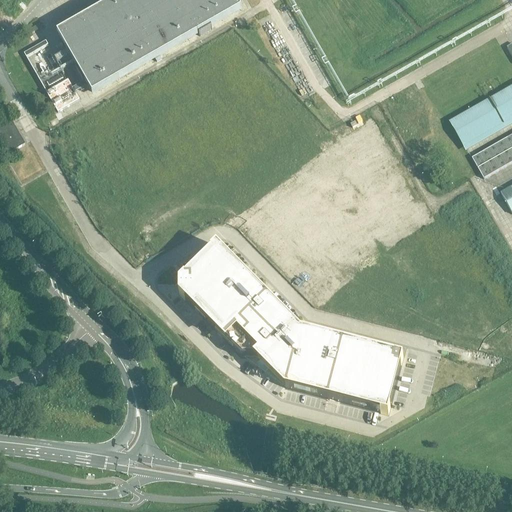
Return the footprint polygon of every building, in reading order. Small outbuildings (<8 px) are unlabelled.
[(117,0),(97,12),(96,11),(84,18),(84,19),(57,35),(77,70),(76,71),(83,83),(86,81),(94,95),(199,35),(200,37),(212,30),(211,28),(242,11),(235,0),(117,0)] [(68,80),(46,93),(58,113),(80,100),(68,80)] [(511,83),(446,121),(463,151),(511,122),(511,83)] [(12,123),(0,129),(0,143),(7,155),(24,145),(12,123)] [(511,136),(472,159),(484,180),(511,163),(511,136)] [(185,278),(179,284),(180,285),(180,287),(180,293),(180,294),(179,296),(185,302),(185,301),(190,307),(194,310),(199,316),(203,319),(213,330),(217,334),(223,339),(225,341),(242,359),(253,359),(256,359),(258,359),(263,365),(266,368),(286,388),(286,389),(327,400),(329,401),(337,403),(340,403),(381,414),(388,417),(390,409),(390,408),(401,367),(403,359),(396,357),(395,357),(393,357),(355,347),(352,346),(344,344),(341,343),(301,333),(298,330),(268,299),(266,297),(260,291),(257,288),(250,281),(246,277),(243,274),(241,272),(222,253),(223,253),(217,247),(211,252),(212,253),(188,276),(186,278),(185,279),(185,278)]
